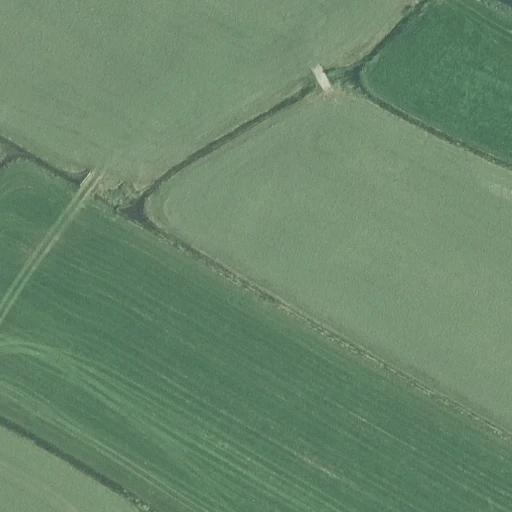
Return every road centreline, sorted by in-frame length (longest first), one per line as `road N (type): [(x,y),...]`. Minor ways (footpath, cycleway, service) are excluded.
road 1 (track): [(333,0),(132,132),(0,319)]
road 2 (track): [(511,195),(330,93),(293,32)]
